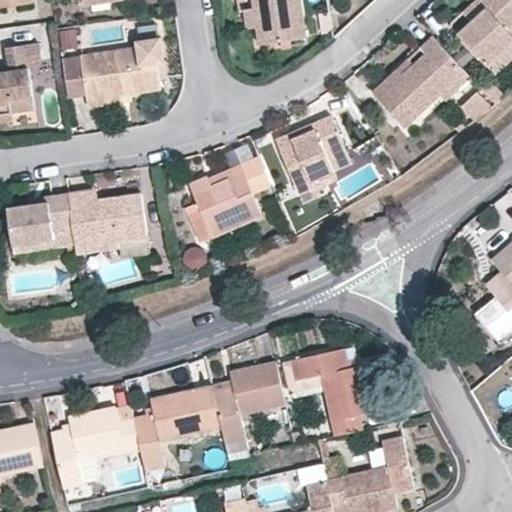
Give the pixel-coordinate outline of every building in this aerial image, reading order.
[(253,0),(254,7),(257,26),(259,44),(306,36),(300,0),(253,0)] [(511,0),(488,0),(492,3),(471,21),(459,33),(487,64),(511,41),(511,0)] [(492,3),(488,0),(474,0),(462,12),(471,21),(492,3)] [(257,26),(254,7),(243,9),(246,28),(257,26)] [(61,48),(77,47),(76,26),(60,26),(61,48)] [(466,70),(434,36),(373,91),(405,127),(441,93),(466,70)] [(164,60),(161,37),(139,40),(140,46),(143,63),(158,61),(164,60)] [(496,73),(511,58),(511,41),(487,64),(496,73)] [(0,114),(13,112),(36,109),(30,61),(41,59),(39,42),(6,48),(9,71),(0,72),(0,114)] [(106,95),(131,92),(161,88),(158,61),(143,63),(140,46),(82,55),(87,93),(89,105),(106,103),(106,95)] [(87,93),(82,55),(61,58),(66,96),(87,93)] [(447,101),(472,76),(466,70),(441,93),(447,101)] [(503,96),(486,77),(479,84),(496,102),(503,96)] [(132,99),(131,92),(106,95),(106,103),(132,99)] [(492,105),(482,93),(465,107),(474,118),(492,105)] [(0,123),(15,120),(13,112),(0,114),(0,123)] [(332,116),(315,123),(317,129),(292,139),(289,133),(276,139),(297,188),(335,172),(353,165),(332,116)] [(317,129),(315,123),(289,133),(292,139),(317,129)] [(233,165),(259,154),(253,140),(226,151),(233,165)] [(273,186),(259,154),(233,165),(226,168),(229,177),(212,184),(208,175),(190,183),(198,201),(213,236),(263,214),(254,193),(273,186)] [(229,177),(226,168),(208,175),(212,184),(229,177)] [(338,178),(335,172),(297,188),(300,195),(338,178)] [(97,188),(85,189),(86,200),(98,198),(97,188)] [(85,189),(69,192),(74,226),(77,244),(77,247),(118,240),(147,236),(141,192),(98,198),(86,200),(85,189)] [(74,226),(69,192),(48,195),(49,200),(22,204),(8,207),(14,245),(38,240),(55,237),(54,230),(74,226)] [(49,200),(48,195),(20,199),(22,204),(49,200)] [(201,241),(213,236),(198,201),(186,206),(201,241)] [(39,249),(77,244),(74,226),(54,230),(55,237),(38,240),(39,249)] [(39,249),(38,240),(14,245),(16,253),(39,249)] [(77,247),(78,254),(119,248),(118,240),(77,247)] [(511,243),(493,259),(502,270),(486,283),(511,313),(511,243)] [(182,251),(189,269),(207,262),(201,244),(182,251)] [(334,436),(363,429),(360,414),(375,410),(365,364),(349,368),(346,349),(292,361),(296,380),(321,375),(324,385),(334,436)] [(232,380),(213,384),(223,429),(230,458),(250,454),(242,415),(286,406),(275,361),(231,371),(232,380)] [(296,380),(292,361),(283,362),(289,393),(324,385),(321,375),(296,380)] [(156,413),(134,418),(142,453),(146,470),(167,465),(162,442),(223,429),(213,384),(153,399),(156,413)] [(73,428),(53,432),(66,489),(86,484),(80,459),(125,450),(126,456),(142,453),(134,418),(118,421),(115,407),(71,417),(73,428)] [(0,475),(45,466),(35,422),(0,429),(0,475)] [(327,479),(334,511),(383,511),(397,509),(395,493),(414,488),(403,438),(383,442),(387,466),(327,479)] [(300,483),(327,475),(322,459),(295,468),(300,483)] [(334,511),(327,479),(307,484),(312,509),(299,511),(334,511)] [(248,511),(246,499),(225,504),(226,511),(248,511)]
